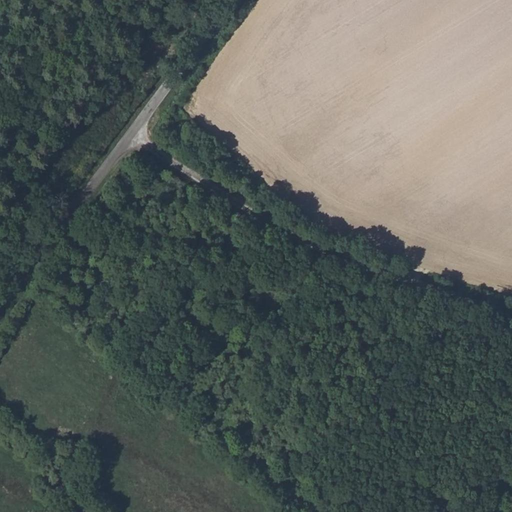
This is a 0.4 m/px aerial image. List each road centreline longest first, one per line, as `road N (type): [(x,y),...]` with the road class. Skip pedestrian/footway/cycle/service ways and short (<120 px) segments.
road 1 (unclassified): [(135,140),(262,220),(339,256),(511,315)]
road 2 (unclassified): [(0,319),(135,140)]
road 3 (unclassified): [(135,140),(241,0)]
